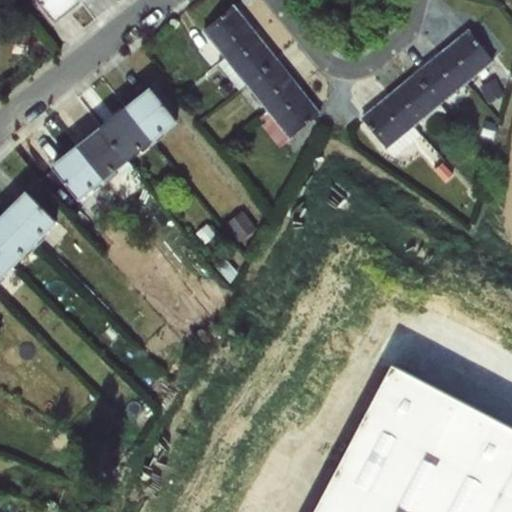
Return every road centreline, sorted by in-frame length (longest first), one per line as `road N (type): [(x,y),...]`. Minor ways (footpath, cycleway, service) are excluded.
road 1 (residential): [(274,0),(318,56),(352,70),(394,45),(421,0)]
road 2 (residential): [(0,130),(160,0)]
